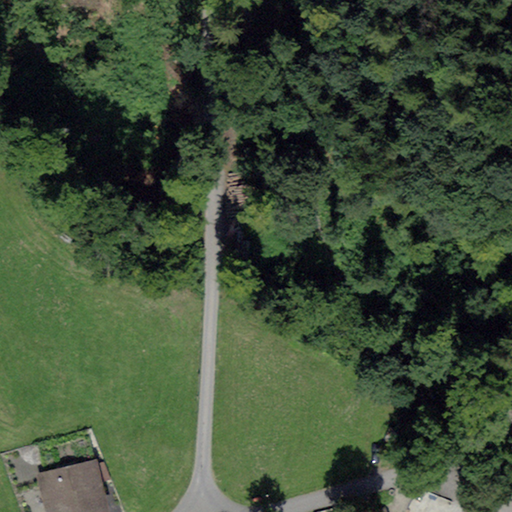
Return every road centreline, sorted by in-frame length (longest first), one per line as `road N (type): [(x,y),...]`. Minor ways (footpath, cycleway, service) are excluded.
road 1 (unclassified): [(207,511),(211,0)]
road 2 (residential): [(265,511),(404,478),(511,429)]
